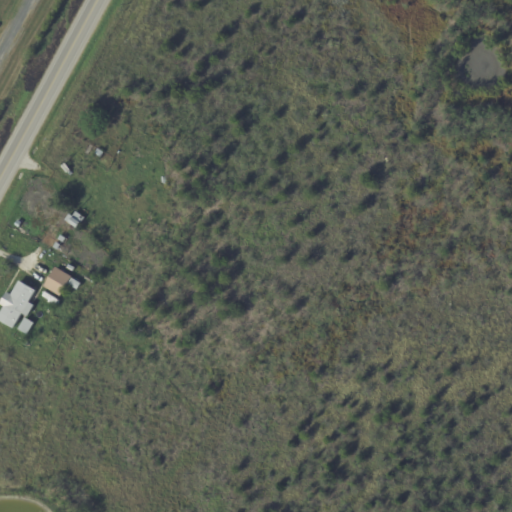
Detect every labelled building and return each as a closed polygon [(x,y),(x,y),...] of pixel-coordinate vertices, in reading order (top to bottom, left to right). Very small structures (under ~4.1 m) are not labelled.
[(94,154),(97,150),(104,153),(101,158),(94,154)] [(79,214),(85,218),(77,229),(65,221),(70,215),(73,217),(76,213),(79,214)] [(134,223),(138,217),(143,220),(139,226),(134,223)] [(61,236),(66,239),(63,244),(58,241),(61,236)] [(53,248),(57,243),(60,245),(59,248),(66,252),(64,255),(53,248)] [(45,286),(56,268),(72,278),(60,298),(44,287),(45,286)] [(72,279),(81,284),(77,291),(68,285),(72,279)] [(31,304),(34,306),(27,318),(22,315),(13,330),(0,321),(0,314),(4,308),(0,305),(7,293),(11,295),(19,281),(36,292),(29,303),(31,304)] [(18,330),(25,319),(34,324),(27,336),(18,330)]
